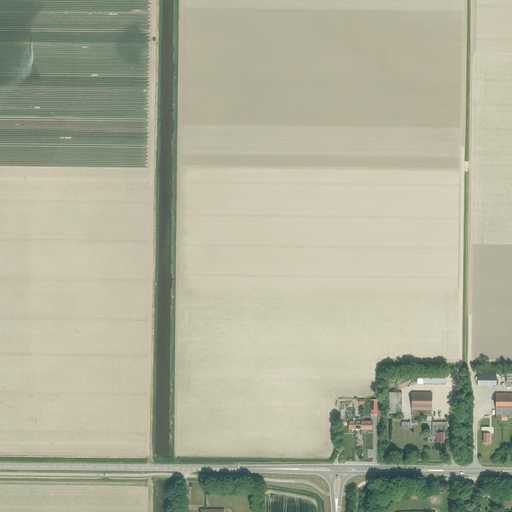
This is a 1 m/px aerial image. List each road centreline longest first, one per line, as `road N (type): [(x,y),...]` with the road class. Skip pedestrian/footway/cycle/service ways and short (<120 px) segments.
road 1 (secondary): [(264,469),(0,466)]
road 2 (primary): [(511,470),(337,466)]
road 3 (primary): [(343,472),(511,473)]
